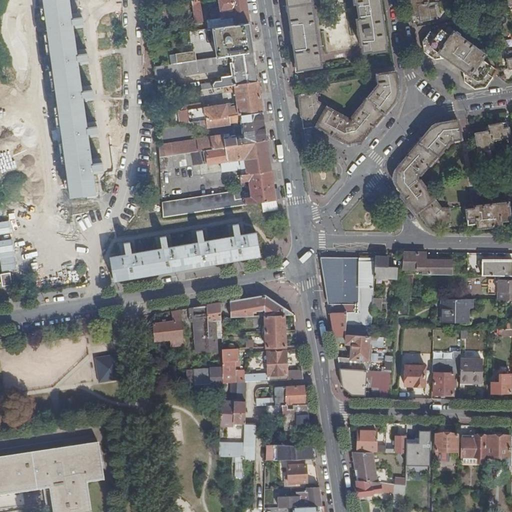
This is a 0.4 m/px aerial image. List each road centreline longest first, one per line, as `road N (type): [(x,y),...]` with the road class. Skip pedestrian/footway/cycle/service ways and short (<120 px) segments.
road 1 (residential): [(300,255),(279,270),(0,320)]
road 2 (secondary): [(300,255),(264,0)]
road 3 (residential): [(108,213),(132,117),(131,0)]
road 4 (residential): [(511,414),(325,413)]
road 5 (secondary): [(325,413),(300,255)]
road 6 (residential): [(300,255),(323,242),(420,243)]
